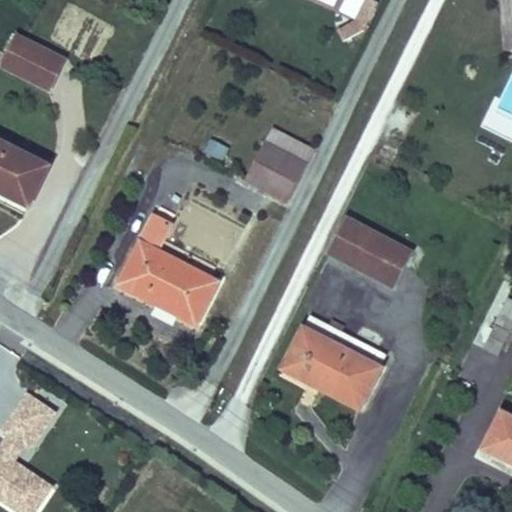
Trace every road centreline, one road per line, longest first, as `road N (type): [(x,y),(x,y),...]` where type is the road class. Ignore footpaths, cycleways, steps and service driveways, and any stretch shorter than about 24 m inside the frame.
road 1 (unknown): [(218,448),(440,0)]
road 2 (residential): [(180,0),(18,320)]
road 3 (unclassified): [(310,511),(18,320)]
